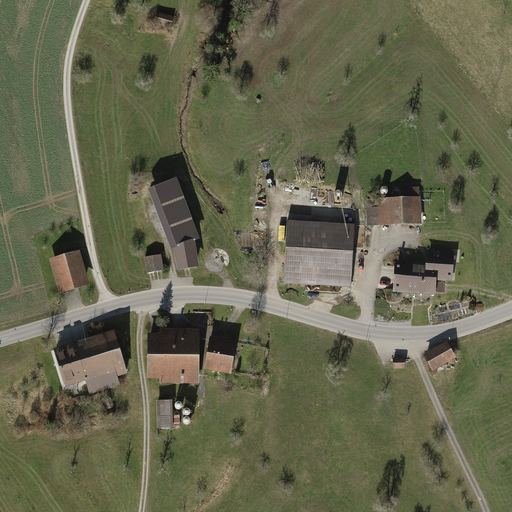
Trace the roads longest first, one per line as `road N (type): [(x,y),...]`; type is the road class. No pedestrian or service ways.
road 1 (tertiary): [(511,308),(462,327),(396,334),(248,297),(192,292),(126,302),(0,340)]
road 2 (track): [(87,0),(66,79),(93,257),(111,306)]
road 3 (track): [(371,281),(357,267),(356,218),(286,213),(277,224),(271,303)]
road 4 (track): [(143,298),(144,511)]
road 5 (track): [(411,334),(487,511)]
